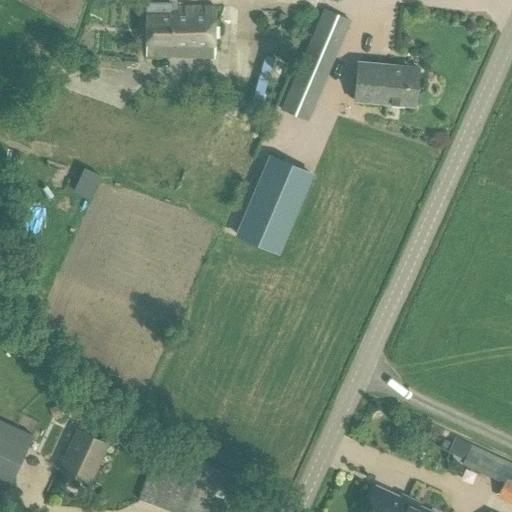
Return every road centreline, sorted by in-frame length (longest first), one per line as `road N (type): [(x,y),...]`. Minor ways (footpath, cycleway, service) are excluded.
road 1 (tertiary): [(361,371),(511,39)]
road 2 (unclassified): [(361,371),(511,446)]
road 3 (tertiary): [(296,511),(361,371)]
